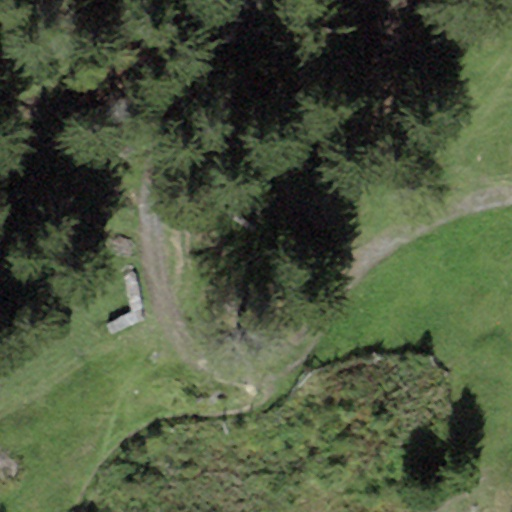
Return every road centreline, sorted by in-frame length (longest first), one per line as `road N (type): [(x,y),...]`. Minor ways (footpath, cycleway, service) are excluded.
road 1 (track): [(233,373),(276,367),(370,249),(469,201),(511,193)]
road 2 (track): [(169,223),(176,135),(257,0)]
road 3 (track): [(169,223),(170,322),(193,356),(233,373)]
